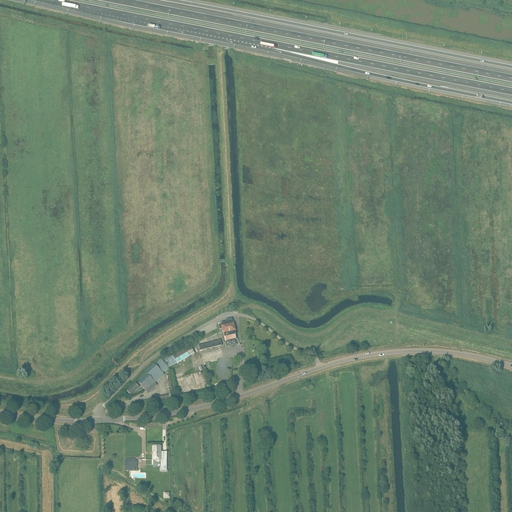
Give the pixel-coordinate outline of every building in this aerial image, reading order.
[(221,324),(218,325),(219,330),(222,329),(224,337),(225,341),(236,339),(235,335),(236,335),(232,320),(221,322),(221,324)] [(200,351),(215,347),(222,345),(221,340),(198,345),(200,351)] [(190,346),(173,356),(177,363),(194,353),(190,346)] [(135,383),(126,391),(130,395),(141,386),(147,393),(157,385),(155,383),(158,380),(156,378),(162,372),(154,364),(139,377),(142,379),(136,384),(135,383)] [(204,371),(193,373),(196,386),(207,383),(204,371)] [(169,375),(165,376),(169,395),(151,398),(152,402),(173,398),(169,375)] [(153,446),(153,460),(161,460),(161,463),(161,471),(167,471),(167,455),(161,455),(161,446),(153,446)] [(135,463),(135,460),(125,460),(125,471),(135,471),(135,468),(128,468),(128,463),(135,463)]
